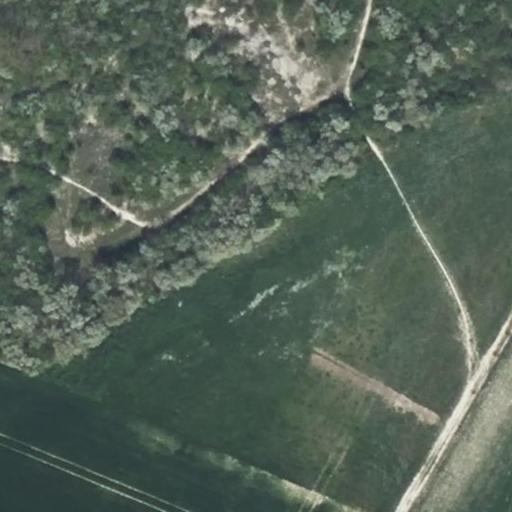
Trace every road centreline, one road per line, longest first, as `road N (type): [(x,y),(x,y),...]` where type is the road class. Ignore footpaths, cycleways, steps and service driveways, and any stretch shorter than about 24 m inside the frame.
road 1 (track): [(0,158),(31,161),(155,222),(266,132),(345,97),(363,0)]
road 2 (track): [(402,511),(511,325)]
